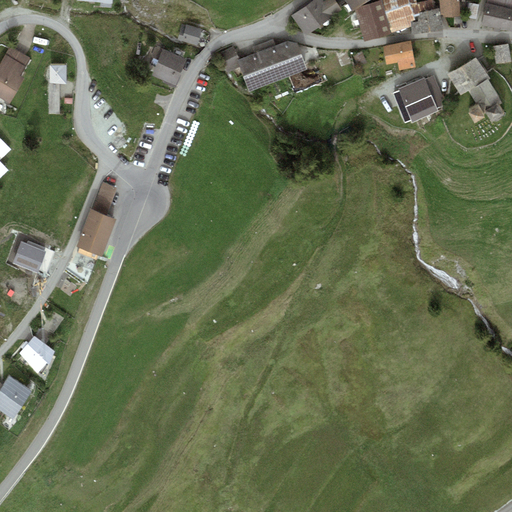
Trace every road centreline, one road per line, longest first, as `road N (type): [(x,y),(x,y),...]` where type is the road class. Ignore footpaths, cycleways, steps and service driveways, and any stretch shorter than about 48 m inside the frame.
road 1 (unclassified): [(0,492),(53,420),(148,183)]
road 2 (unclassified): [(257,29),(333,45),(511,34)]
road 3 (residential): [(148,183),(88,136),(80,59),(67,34),(25,18),(0,28)]
road 4 (unclassified): [(148,183),(195,66),(209,48),(257,29)]
